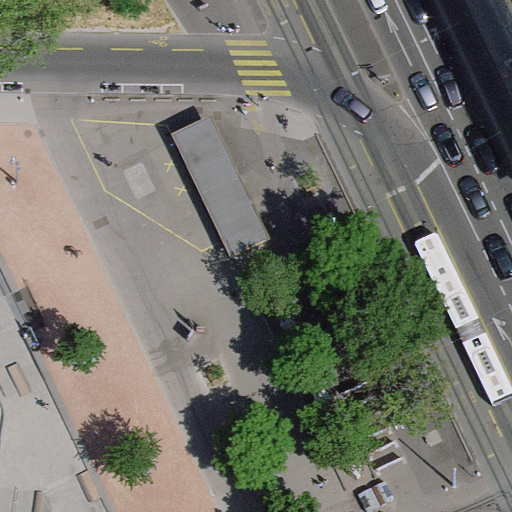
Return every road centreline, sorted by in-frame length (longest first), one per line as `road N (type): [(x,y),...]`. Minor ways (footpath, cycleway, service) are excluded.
road 1 (tertiary): [(492,204),(339,94),(277,72),(0,65)]
road 2 (secondary): [(492,204),(406,0)]
